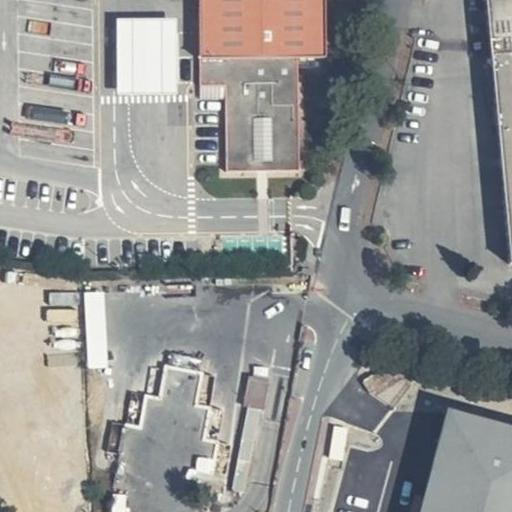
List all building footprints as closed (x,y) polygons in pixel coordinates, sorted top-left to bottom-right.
[(319,61),(317,0),(192,0),(195,89),(217,90),(220,168),(221,177),(254,177),(296,177),(294,62),(319,61)] [(511,273),(511,0),(479,0),(492,126),(506,274),(511,273)] [(175,24),(115,24),(115,99),(175,99),(175,24)] [(83,296),(86,374),(108,373),(104,295),(83,296)] [(269,382),(249,378),(244,410),(263,413),(269,382)]
